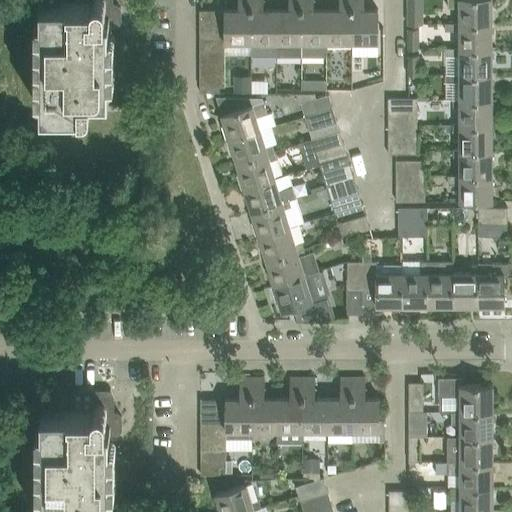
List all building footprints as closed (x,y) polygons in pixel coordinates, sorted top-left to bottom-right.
[(42,30),(42,112),(50,112),(84,112),(85,112),(86,112),(87,111),(88,111),(89,111),(89,110),(90,110),(90,109),(91,108),(91,107),(91,106),(91,105),(91,96),(107,96),(110,96),(110,29),(110,25),(110,18),(122,18),(122,9),(122,8),(122,7),(121,6),(121,5),(120,5),(120,4),(119,4),(119,3),(118,3),(117,3),(117,2),(116,2),(115,2),(114,2),(107,2),(107,0),(106,0),(70,0),(71,1),(42,1),(42,30)] [(225,22),(225,35),(225,42),(251,42),(251,0),(239,0),(239,9),(225,9),(225,22)] [(263,0),(251,0),(251,42),(251,56),(277,56),(277,41),(277,9),(263,9),(263,0)] [(290,0),(290,9),(277,9),(277,41),(277,56),(302,56),(302,55),(302,41),(302,0),(290,0)] [(302,0),(302,41),(302,55),(328,55),(327,41),(327,9),(314,9),(314,0),(302,0)] [(327,9),(327,41),(353,41),(352,0),(340,0),(340,9),(327,9)] [(352,0),(353,41),(379,41),(379,9),(365,9),(364,0),(352,0)] [(423,0),(408,0),(408,23),(423,23),(423,0)] [(460,6),(460,22),(492,22),(491,0),(448,0),(448,6),(460,6)] [(225,9),(200,9),(200,22),(225,22),(225,9)] [(200,22),(200,35),(225,35),(225,22),(200,22)] [(446,23),(445,23),(445,30),(460,30),(460,47),(492,47),(492,22),(460,22),(460,23),(453,23),(446,23)] [(409,28),(409,48),(419,48),(419,28),(409,28)] [(200,35),(200,48),(225,48),(225,42),(225,35),(200,35)] [(447,47),(446,47),(446,55),(460,55),(460,73),(492,73),(492,47),(460,47),(454,47),(447,47)] [(200,48),(200,61),(225,61),(225,48),(200,48)] [(409,55),(409,75),(420,74),(420,55),(409,55)] [(200,61),(200,74),(225,74),(225,61),(200,61)] [(447,74),(446,74),(446,81),(460,81),(460,98),(492,98),(492,73),(460,73),(454,74),(447,74)] [(225,74),(200,74),(200,87),(226,86),(225,74)] [(251,76),(236,77),(236,92),(251,92),(251,76)] [(250,95),(216,94),(222,113),(226,124),(222,125),(227,139),(261,129),(277,124),(273,112),(268,113),(264,102),(260,103),(253,105),(253,104),(250,95)] [(301,103),(305,117),(334,107),(330,94),(301,103)] [(389,97),(389,111),(418,111),(418,97),(389,97)] [(460,106),(460,124),(492,124),(492,98),(460,98),(460,99),(454,99),(454,106),(460,106)] [(334,107),(305,117),(310,130),(338,121),(334,107)] [(389,111),(390,125),(418,125),(418,111),(389,111)] [(460,131),(460,149),(493,149),(492,124),(460,124),(454,124),(454,131),(460,131)] [(390,125),(390,139),(418,139),(418,125),(390,125)] [(234,152),(237,162),(275,151),(273,144),(266,146),(261,129),(227,139),(231,153),(234,152)] [(312,139),(316,152),(345,143),(341,130),(312,139)] [(312,139),(299,143),(307,169),(320,165),(316,152),(312,139)] [(418,139),(390,139),(390,153),(418,153),(418,139)] [(345,143),(316,152),(320,165),(349,156),(345,143)] [(461,156),(461,174),(493,174),(493,149),(460,149),(454,149),(454,156),(461,156)] [(237,173),(242,187),(275,177),(270,160),(277,158),(275,151),(237,162),(240,172),(237,173)] [(397,159),(397,173),(426,173),(426,159),(397,159)] [(322,171),(327,185),(355,176),(351,162),(322,171)] [(275,177),(242,187),(246,202),(249,201),(252,211),(283,201),(290,199),(297,197),(293,185),(289,173),(275,178),(275,177)] [(397,173),(397,187),(426,187),(426,173),(397,173)] [(449,174),(449,184),(461,184),(461,185),(461,201),(473,201),(493,200),(493,174),(461,174),(449,174)] [(327,185),(331,199),(360,190),(355,176),(327,185)] [(426,187),(397,187),(397,201),(426,201),(426,187)] [(360,190),(331,199),(335,213),(364,204),(360,190)] [(283,201),(252,211),(255,220),(252,221),(257,236),(290,226),(285,208),(292,206),(290,199),(283,201)] [(399,207),(399,221),(428,221),(428,207),(399,207)] [(479,207),(479,221),(508,221),(508,207),(479,207)] [(372,228),(367,215),(339,223),(343,237),(372,228)] [(428,221),(399,221),(399,236),(428,236),(428,221)] [(508,221),(479,221),(479,236),(508,236),(508,221)] [(264,250),(267,260),(305,248),(303,241),(296,243),(290,226),(257,236),(261,251),(264,250)] [(305,248),(267,260),(271,269),(268,270),(271,281),(272,284),(305,273),(300,257),(307,255),(305,248)] [(348,290),(363,290),(363,261),(348,261),(348,290)] [(363,305),(403,304),(403,281),(403,266),(396,266),(396,273),(377,273),(377,261),(363,261),(363,290),(363,305)] [(403,261),(403,266),(403,281),(403,304),(428,304),(428,261),(403,261)] [(454,261),(428,261),(428,304),(454,304),(454,281),(454,272),(454,261)] [(511,262),(479,263),(479,265),(479,281),(479,304),(505,304),(505,274),(511,273),(511,262)] [(472,272),(454,272),(454,281),(454,304),(479,304),(479,281),(479,265),(472,265),(472,272)] [(305,273),(272,284),(276,299),(279,298),(283,309),(294,305),(299,320),(314,320),(335,320),(336,320),(327,293),(322,295),(320,296),(319,295),(318,289),(312,272),(312,271),(311,271),(305,273)] [(342,397),(329,397),(329,429),(329,442),(353,442),(353,429),(354,429),(354,376),(342,376),(342,397)] [(366,376),(354,376),(354,429),(380,429),(380,397),(366,397),(366,376)] [(462,392),(462,410),(494,410),(494,384),(465,384),(465,376),(439,376),(439,392),(462,392)] [(241,397),(221,397),(221,411),(226,411),(226,424),(226,430),(226,436),(226,438),(252,437),(252,430),(253,430),(253,429),(253,377),(241,377),(241,397)] [(265,377),(253,377),(253,429),(278,429),(278,398),(265,398),(265,377)] [(292,398),(278,398),(278,429),(278,443),(304,442),(304,429),(304,377),(291,377),(292,398)] [(316,377),(304,377),(304,429),(329,429),(329,397),(316,397),(316,377)] [(410,382),(410,411),(424,411),(425,382),(410,382)] [(71,409),(43,410),(42,511),(92,511),(92,505),(111,505),(111,427),(123,427),(123,418),(122,416),(122,415),(121,414),(120,413),(119,412),(118,412),(117,411),(107,411),(107,409),(107,408),(107,407),(106,405),(105,404),(104,403),(103,403),(101,403),(101,389),(77,389),(76,390),(74,390),(73,391),(72,392),(72,393),(71,395),(71,396),(71,409)] [(462,410),(452,410),(452,423),(462,423),(462,435),(494,435),(494,410),(462,410)] [(201,412),(202,424),(226,424),(226,411),(221,411),(201,412)] [(410,411),(409,416),(410,436),(420,436),(428,435),(427,411),(424,411),(410,411)] [(202,424),(202,436),(226,436),(226,430),(226,424),(202,424)] [(462,443),(462,460),(494,461),(494,435),(462,435),(455,435),(455,443),(462,443)] [(202,436),(202,449),(226,449),(226,436),(202,436)] [(410,441),(410,461),(420,461),(420,441),(410,441)] [(202,449),(202,461),(226,461),(226,449),(202,449)] [(320,458),(303,458),(303,472),(320,472),(320,458)] [(448,460),(448,473),(456,473),(462,473),(462,482),(462,485),(462,486),(494,486),(494,461),(462,460),(455,460),(448,460)] [(226,461),(202,461),(202,474),(227,474),(226,461)] [(297,485),(301,499),(328,490),(324,477),(297,485)] [(221,507),(222,511),(241,511),(261,506),(259,499),(252,501),(247,483),(216,492),(216,494),(214,494),(218,508),(221,507)] [(461,498),(461,511),(494,511),(494,486),(454,486),(452,486),(452,498),(461,498)] [(389,489),(389,504),(418,504),(418,489),(389,489)] [(301,499),(305,511),(333,503),(328,490),(301,499)] [(335,511),(333,503),(305,511),(304,511),(335,511)]
